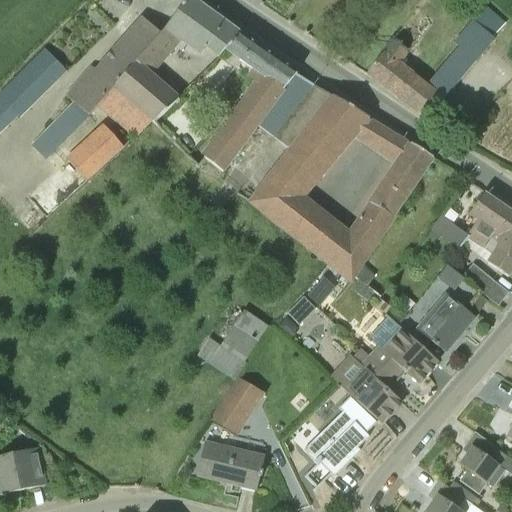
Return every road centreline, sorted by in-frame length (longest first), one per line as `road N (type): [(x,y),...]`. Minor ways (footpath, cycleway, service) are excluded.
road 1 (residential): [(511,193),(222,0)]
road 2 (unclassified): [(362,511),(386,471),(511,324)]
